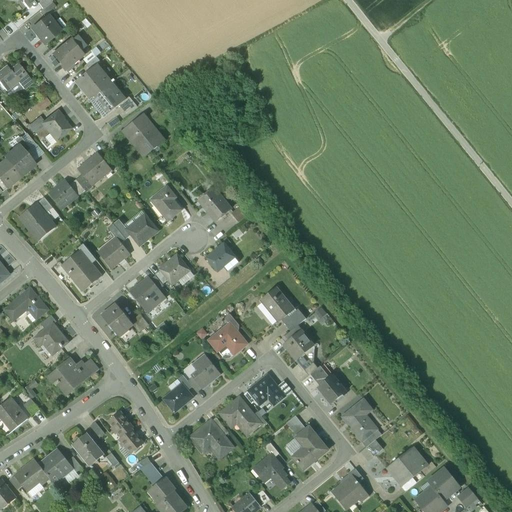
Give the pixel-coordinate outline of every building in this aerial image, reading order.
[(12,0),(18,1),(18,0),(24,0),(25,4),(29,10),(31,8),(32,8),(34,9),(35,8),(36,7),(36,6),(35,5),(37,3),(40,0),(12,0)] [(52,2),(49,0),(40,0),(37,3),(43,10),(50,4),(52,2)] [(43,10),(40,12),(45,17),(54,9),(50,4),(43,10)] [(61,32),(48,17),(32,30),(45,45),(61,32)] [(81,51),(87,46),(79,35),(73,40),(81,51)] [(84,56),(71,41),(53,55),(66,71),(84,56)] [(97,57),(86,66),(91,71),(98,65),(98,66),(101,63),(97,57)] [(19,65),(10,71),(7,67),(0,72),(0,83),(7,93),(19,84),(25,91),(34,84),(19,65)] [(98,66),(98,65),(91,71),(76,83),(90,101),(109,85),(101,75),(104,73),(98,66)] [(117,95),(109,85),(90,101),(105,118),(110,114),(120,106),(126,101),(120,93),(117,95)] [(36,103),(41,111),(51,103),(46,96),(36,103)] [(137,107),(129,98),(126,101),(120,106),(126,114),(137,107)] [(72,130),(58,112),(43,124),(42,125),(56,143),(72,130)] [(144,116),(123,132),(130,141),(136,136),(151,153),(165,142),(144,116)] [(39,119),(30,127),(33,132),(42,125),(43,124),(39,119)] [(30,150),(20,138),(15,142),(19,146),(24,151),(28,147),(30,150)] [(19,146),(4,158),(6,161),(20,178),(21,178),(20,177),(27,171),(25,169),(33,163),(24,151),(19,146)] [(99,155),(79,171),(83,176),(91,186),(92,186),(111,170),(99,155)] [(20,178),(6,161),(0,165),(0,182),(6,190),(20,178)] [(91,186),(83,176),(77,181),(86,192),(87,193),(93,188),(92,186),(91,186)] [(86,192),(77,181),(70,187),(78,197),(86,192)] [(70,187),(65,182),(50,194),(63,210),(62,208),(76,196),(78,198),(78,197),(70,187)] [(181,195),(173,185),(168,188),(176,198),(181,195)] [(176,198),(168,188),(168,189),(167,189),(154,200),(165,214),(163,215),(168,222),(182,211),(176,205),(175,205),(172,202),(176,199),(176,198)] [(215,190),(205,197),(207,199),(201,204),(205,209),(208,212),(207,212),(216,223),(231,210),(215,190)] [(53,209),(45,198),(39,203),(47,213),(53,209)] [(184,209),(176,199),(172,202),(175,205),(176,205),(182,211),(184,209)] [(47,213),(39,203),(35,206),(43,215),(45,214),(45,215),(47,213)] [(43,215),(35,206),(20,218),(37,240),(54,226),(45,215),(45,214),(43,215)] [(248,216),(240,207),(231,215),(239,224),(248,216)] [(47,213),(45,215),(54,226),(62,220),(53,209),(47,213)] [(104,214),(89,225),(94,231),(109,219),(104,214)] [(127,230),(132,236),(140,247),(158,232),(145,216),(127,230)] [(127,230),(119,220),(114,225),(126,240),(132,236),(127,230)] [(126,240),(114,225),(108,229),(117,239),(121,245),(122,244),(126,240)] [(117,239),(104,250),(105,252),(100,256),(111,270),(130,255),(122,244),(121,245),(117,239)] [(93,257),(84,245),(79,249),(81,251),(88,260),(93,257)] [(224,245),(207,259),(218,273),(224,268),(236,259),(224,245)] [(88,260),(81,251),(62,266),(70,276),(71,275),(73,274),(73,273),(74,272),(88,289),(102,278),(88,260)] [(177,256),(160,270),(161,272),(168,281),(173,286),(190,272),(177,256)] [(236,259),(224,268),(227,272),(239,263),(236,259)] [(0,264),(0,283),(9,276),(0,264)] [(168,281),(161,272),(155,276),(156,277),(163,285),(168,281)] [(163,285),(156,277),(151,281),(156,288),(157,287),(159,290),(164,287),(163,285)] [(153,290),(146,281),(131,293),(147,314),(166,298),(159,290),(157,287),(156,288),(153,290)] [(50,310),(30,286),(2,309),(13,322),(27,310),(36,321),(50,310)] [(294,310),(277,289),(261,302),(271,314),(273,312),(280,320),(278,322),(278,323),(294,310)] [(131,322),(117,305),(102,317),(119,337),(133,326),(131,322)] [(298,310),(289,317),(297,327),(306,320),(298,310)] [(140,315),(131,322),(133,326),(139,334),(149,326),(140,315)] [(239,325),(230,315),(225,319),(229,324),(231,322),(236,329),(239,325)] [(52,316),(41,325),(46,330),(52,325),(53,326),(57,323),(52,316)] [(229,324),(207,341),(218,355),(227,348),(234,357),(244,349),(249,345),(236,329),(231,322),(229,324)] [(69,343),(61,334),(60,335),(53,326),(52,325),(46,330),(35,339),(41,347),(45,343),(55,355),(69,343)] [(314,347),(302,332),(284,346),(296,361),(314,347)] [(206,356),(197,363),(193,366),(198,372),(192,377),(201,388),(203,390),(221,375),(206,356)] [(79,371),(71,361),(51,377),(56,383),(55,384),(57,386),(58,385),(66,395),(85,380),(86,381),(93,376),(86,366),(79,371)] [(314,363),(304,371),(309,377),(310,375),(318,369),(314,363)] [(188,382),(193,378),(192,377),(198,372),(193,366),(183,375),(188,382)] [(318,369),(310,375),(315,381),(325,373),(320,367),(318,369)] [(325,373),(315,381),(320,387),(330,379),(325,373)] [(188,382),(183,376),(178,380),(182,385),(188,392),(193,388),(188,382)] [(249,392),(256,401),(260,406),(271,397),(276,404),(285,397),(268,376),(249,392)] [(346,393),(332,377),(330,379),(320,387),(318,388),(319,389),(324,395),(323,395),(331,405),(346,393)] [(201,388),(193,378),(188,382),(193,388),(196,392),(201,388)] [(182,385),(164,400),(175,413),(193,398),(188,392),(182,385)] [(256,401),(249,392),(244,396),(252,405),(256,401)] [(28,420),(11,398),(0,407),(0,421),(2,419),(13,432),(28,420)] [(364,398),(341,418),(363,445),(379,431),(380,430),(368,416),(375,411),(364,398)] [(40,410),(32,400),(24,406),(32,416),(40,410)] [(238,400),(221,414),(232,428),(239,422),(249,434),(260,425),(253,416),(248,410),(247,411),(238,400)] [(267,423),(258,412),(253,416),(260,425),(262,428),(267,423)] [(121,413),(109,423),(113,428),(113,430),(115,434),(118,434),(122,438),(132,431),(134,429),(121,413)] [(296,417),(287,424),(297,437),(306,430),(296,417)] [(229,434),(216,418),(212,422),(224,437),(229,434)] [(212,422),(191,439),(203,454),(215,444),(224,456),(233,449),(224,437),(212,422)] [(105,434),(96,423),(90,427),(100,439),(105,434)] [(328,451),(309,428),(306,430),(297,437),(296,439),(304,449),(293,458),(303,471),(328,451)] [(122,438),(120,440),(121,442),(121,444),(123,447),(126,448),(131,454),(143,444),(132,431),(122,438)] [(363,445),(367,449),(376,441),(382,436),(379,431),(363,445)] [(104,456),(87,435),(72,447),(89,468),(104,456)] [(291,453),(299,448),(294,440),(285,445),(291,453)] [(383,450),(376,441),(367,449),(374,457),(383,450)] [(279,455),(270,444),(265,448),(271,456),(272,455),(275,459),(279,455)] [(58,450),(50,456),(53,460),(42,469),(50,479),(55,485),(74,470),(68,463),(58,450)] [(426,468),(412,450),(387,470),(402,488),(403,486),(420,473),(426,468)] [(112,454),(106,459),(114,469),(120,464),(112,454)] [(271,456),(253,470),(264,484),(271,478),(282,491),(290,484),(285,478),(287,477),(282,471),(284,469),(275,459),(272,455),(271,456)] [(74,458),(68,463),(74,470),(76,473),(83,469),(74,458)] [(148,458),(137,465),(140,470),(141,470),(152,464),(148,458)] [(35,461),(15,477),(23,487),(27,492),(39,482),(42,486),(50,479),(42,469),(35,461)] [(164,479),(152,464),(141,470),(155,487),(164,479)] [(427,482),(431,488),(443,501),(457,490),(448,479),(451,477),(445,469),(436,477),(435,476),(427,482)] [(364,480),(356,470),(350,474),(352,476),(358,484),(359,484),(364,480)] [(99,480),(92,471),(87,474),(95,484),(99,480)] [(420,473),(403,486),(407,491),(424,477),(420,473)] [(352,476),(331,493),(346,511),(347,511),(345,508),(353,502),(351,500),(355,496),(361,504),(369,497),(359,484),(358,484),(352,476)] [(23,487),(15,477),(10,481),(18,491),(23,487)] [(176,491),(166,478),(164,479),(155,487),(149,492),(159,505),(157,506),(161,511),(183,511),(187,509),(174,492),(176,491)] [(2,481),(0,482),(0,508),(15,497),(2,481)] [(443,501),(431,488),(424,493),(425,494),(415,502),(421,509),(424,507),(428,511),(440,511),(448,506),(443,501)] [(478,499),(468,488),(458,497),(467,508),(478,499)] [(270,501),(263,491),(257,495),(265,505),(270,501)] [(256,511),(261,508),(250,495),(232,509),(234,511),(256,511)] [(325,511),(326,511),(317,501),(313,505),(318,511),(325,511)]
